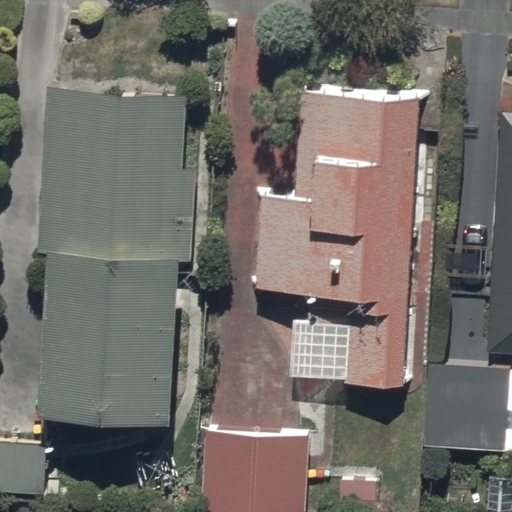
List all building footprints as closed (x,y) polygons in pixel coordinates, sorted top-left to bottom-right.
[(186,83),(49,76),(41,241),(50,242),(43,392),(171,398),(178,250),(190,250),(195,158),(183,157),(186,83)] [(419,83),(299,76),(293,183),(260,181),(254,282),(315,286),(314,311),(345,313),(341,373),(403,377),(419,83)] [(511,103),(498,103),(490,344),(511,345),(511,103)] [(427,355),(423,435),(506,440),(511,360),(427,355)] [(202,421),(198,500),(305,504),(308,425),(202,421)]
